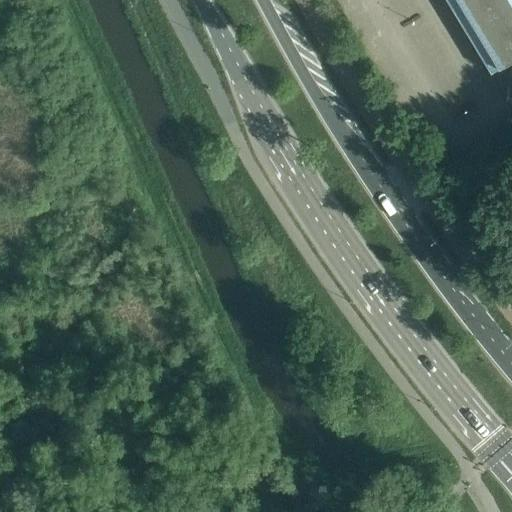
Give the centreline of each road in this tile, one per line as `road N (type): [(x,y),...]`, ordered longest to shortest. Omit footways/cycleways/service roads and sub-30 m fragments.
road 1 (tertiary): [(202,0),(318,213),(399,332),(511,467)]
road 2 (tertiary): [(511,363),(453,288),(264,0)]
road 3 (unknown): [(439,0),(454,36),(440,58),(405,42),(376,0)]
